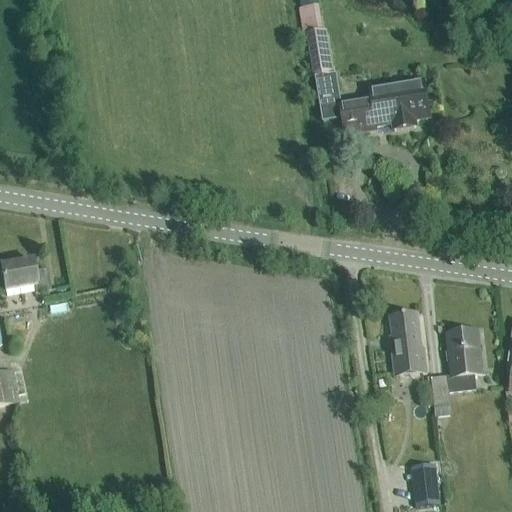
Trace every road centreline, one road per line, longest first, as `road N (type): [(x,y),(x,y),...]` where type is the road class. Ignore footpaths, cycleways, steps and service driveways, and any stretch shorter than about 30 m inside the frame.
road 1 (tertiary): [(0,192),(511,277)]
road 2 (track): [(388,511),(346,252)]
